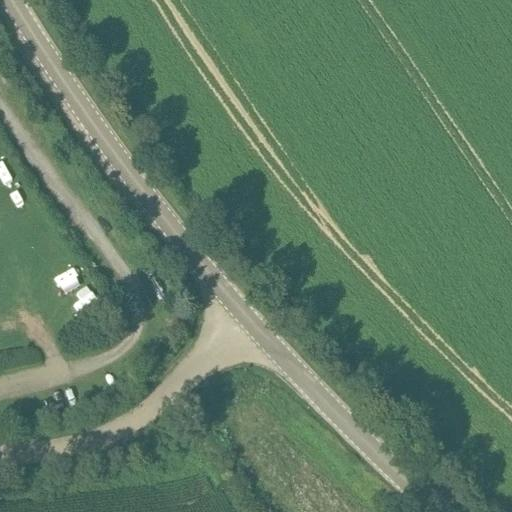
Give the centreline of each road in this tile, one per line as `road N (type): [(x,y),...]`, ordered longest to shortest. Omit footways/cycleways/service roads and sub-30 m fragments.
road 1 (unclassified): [(8,0),(105,145),(249,321)]
road 2 (unclassified): [(249,321),(163,405),(113,436),(0,453)]
road 3 (unclassified): [(249,321),(438,511)]
